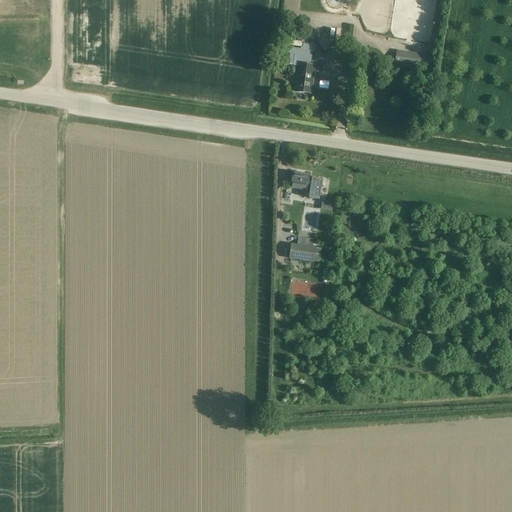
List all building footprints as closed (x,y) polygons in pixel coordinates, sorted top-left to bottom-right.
[(315,42),(316,34),(302,32),(300,42),(291,41),(291,43),(290,43),(289,46),(300,47),(300,49),(289,48),(287,66),(298,67),(295,92),(310,94),(314,66),(311,65),(312,52),(314,53),(315,45),(306,44),(306,43),(307,43),(307,41),(315,42)] [(429,70),(431,56),(396,51),(394,65),(429,70)] [(311,179),(309,179),(309,175),(292,173),(290,189),(307,191),(307,189),(310,189),(308,199),(318,200),(322,181),(311,179)] [(321,201),(320,209),(330,211),(331,202),(321,201)] [(304,239),(302,247),(311,249),(312,240),(304,239)] [(314,255),(315,249),(311,249),(302,247),(291,245),(289,259),(313,262),(313,261),(314,255)]
